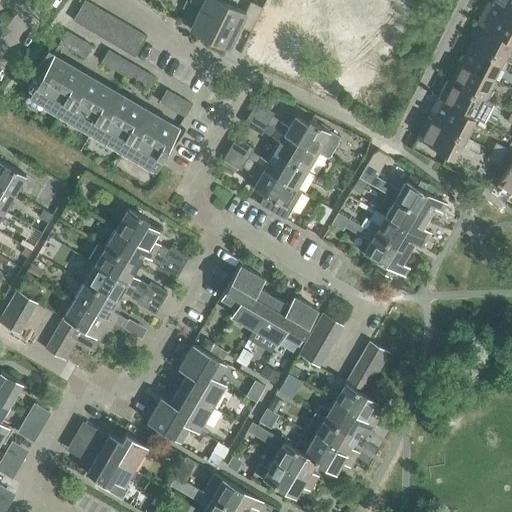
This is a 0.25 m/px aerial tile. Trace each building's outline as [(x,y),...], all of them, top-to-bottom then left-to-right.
[(83,0),(72,19),(82,25),(94,5),(86,0),(83,0)] [(189,29),(208,38),(226,2),(222,0),(188,0),(189,1),(199,6),(194,16),(195,16),(189,29)] [(383,40),(396,13),(387,0),(298,0),(299,4),(291,21),(302,38),(312,37),(331,64),(364,62),(374,40),(383,40)] [(511,0),(487,0),(486,2),(511,15),(511,0)] [(250,30),(261,7),(249,1),(244,11),(226,2),(208,38),(227,47),(233,35),(234,35),(239,25),(250,30)] [(511,15),(486,2),(476,22),(479,24),(480,23),(511,40),(511,38),(511,15)] [(93,31),(105,11),(94,5),(82,25),(93,31)] [(93,31),(103,38),(115,17),(105,11),(93,31)] [(103,38),(113,44),(125,23),(115,17),(103,38)] [(125,23),(113,44),(124,50),(136,29),(125,23)] [(479,24),(470,42),(506,61),(511,53),(506,50),(511,40),(480,23),(479,24)] [(136,29),(124,50),(134,56),(146,35),(136,29)] [(68,48),(76,36),(66,30),(58,42),(68,48)] [(76,36),(68,48),(76,53),(83,40),(76,36)] [(84,57),(91,45),(83,40),(76,53),(84,57)] [(460,61),(492,78),(497,67),(502,69),(506,61),(470,42),(460,61)] [(292,79),(295,74),(298,68),(250,44),(245,55),(292,79)] [(100,61),(108,66),(115,54),(108,49),(100,61)] [(108,66),(116,70),(123,58),(115,54),(108,66)] [(82,75),(50,57),(28,93),(60,112),(82,75)] [(123,58),(116,70),(124,75),(131,63),(123,58)] [(450,80),(486,99),(491,91),(486,89),(492,78),(460,61),(450,80)] [(131,63),(124,75),(131,79),(139,67),(131,63)] [(139,67),(131,79),(139,84),(146,72),(139,67)] [(146,72),(139,84),(147,89),(154,76),(146,72)] [(60,112),(91,130),(113,94),(82,75),(60,112)] [(313,93),(322,99),(331,92),(331,82),(321,78),(312,83),(313,93)] [(446,79),(437,97),(441,99),(440,100),(472,116),(483,122),(493,103),(486,99),(450,80),(446,79)] [(158,101),(166,106),(174,93),(166,89),(158,101)] [(174,93),(166,106),(174,110),(181,98),(174,93)] [(113,94),(91,130),(122,148),(144,112),(113,94)] [(466,127),(472,116),(440,100),(441,99),(437,97),(427,117),(467,138),(471,129),(466,127)] [(189,102),(181,98),(174,110),(182,115),(189,102)] [(339,136),(329,130),(308,118),(306,121),(294,114),(287,125),(271,115),(273,112),(255,101),(249,112),(316,152),(327,158),(339,136)] [(144,112),(122,148),(154,167),(176,131),(144,112)] [(279,140),(273,150),(306,169),(316,152),(249,112),(243,123),(260,134),(262,130),(279,140)] [(467,138),(427,117),(416,137),(452,156),(458,144),(462,146),(467,138)] [(235,137),(229,147),(296,187),(306,169),(273,150),(267,160),(251,150),(253,147),(235,137)] [(490,150),(502,156),(507,148),(495,142),(490,150)] [(228,147),(221,158),(223,159),(240,169),(242,166),(257,175),(251,186),(264,193),(259,203),(285,218),(301,190),(296,187),(229,147),(228,147)] [(498,165),(502,156),(490,150),(486,159),(498,165)] [(511,194),(511,157),(496,184),(511,194)] [(0,184),(14,192),(25,174),(0,159),(0,184)] [(370,183),(377,171),(366,165),(359,177),(367,181),(370,183)] [(390,185),(386,193),(427,217),(433,206),(441,211),(446,203),(423,190),(428,183),(410,173),(406,180),(405,179),(399,190),(390,185)] [(352,188),(360,193),(367,181),(359,177),(352,188)] [(14,192),(0,184),(0,207),(4,210),(14,192)] [(390,205),(384,215),(425,239),(429,232),(421,227),(427,217),(386,193),(381,200),(390,205)] [(114,227),(182,267),(186,259),(186,258),(187,257),(186,256),(186,255),(185,254),(170,246),(168,249),(152,239),(159,229),(146,221),(148,218),(127,206),(114,227)] [(42,208),(38,215),(48,221),(52,214),(42,208)] [(338,212),(331,223),(343,230),(345,226),(349,218),(338,211),(338,212)] [(365,228),(406,252),(412,242),(421,247),(425,239),(384,215),(378,225),(370,220),(365,228)] [(177,275),(177,274),(182,267),(114,227),(104,245),(137,264),(143,254),(159,264),(157,267),(172,276),(173,276),(175,276),(176,276),(177,275)] [(406,252),(365,228),(361,235),(369,240),(363,251),(378,260),(374,267),(392,277),(396,271),(404,275),(409,267),(400,262),(406,252)] [(165,290),(164,289),(150,281),(148,284),(131,274),(137,264),(104,245),(98,241),(88,259),(94,262),(161,302),(165,295),(166,293),(166,292),(165,291),(165,290)] [(24,247),(20,254),(26,258),(30,251),(24,247)] [(156,310),(161,302),(94,262),(83,280),(116,299),(122,289),(139,299),(137,302),(151,311),(152,311),(154,311),(155,311),(156,310)] [(31,263),(27,270),(37,276),(41,269),(31,263)] [(219,296),(235,305),(236,305),(242,293),(250,298),(257,286),(258,287),(263,278),(239,263),(219,296)] [(110,309),(116,299),(83,280),(73,298),(122,327),(127,319),(110,309)] [(229,314),(253,328),(272,295),(258,287),(257,286),(250,298),(242,293),(236,305),(235,305),(229,314)] [(16,289),(9,299),(30,311),(36,301),(16,289)] [(253,328),(248,337),(255,342),(270,351),(282,332),(287,322),(288,320),(281,316),(288,304),(287,304),(272,295),(253,328)] [(282,332),(298,342),(317,309),(292,295),(287,304),(288,304),(281,316),(288,320),(282,332)] [(118,334),(122,327),(73,298),(56,327),(77,339),(91,347),(92,347),(93,347),(94,346),(95,346),(95,345),(104,330),(106,331),(107,328),(118,334)] [(24,322),(30,311),(9,299),(3,309),(24,322)] [(0,321),(18,332),(24,322),(3,309),(0,314),(0,321)] [(322,312),(316,323),(337,335),(343,324),(322,312)] [(310,333),(331,345),(337,335),(316,323),(310,333)] [(50,337),(71,349),(77,339),(56,327),(50,337)] [(310,333),(304,343),(325,356),(331,345),(310,333)] [(44,347),(65,359),(71,349),(50,337),(44,347)] [(248,337),(242,347),(250,351),(255,342),(248,337)] [(208,352),(213,344),(204,338),(199,346),(208,352)] [(362,350),(383,362),(389,352),(368,339),(362,350)] [(178,367),(187,372),(187,371),(199,378),(203,371),(215,377),(216,377),(225,361),(220,359),(208,352),(199,346),(192,342),(178,367)] [(304,343),(298,353),(319,366),(325,356),(304,343)] [(220,359),(225,351),(213,344),(208,352),(220,359)] [(242,347),(235,359),(246,365),(253,353),(250,351),(242,347)] [(362,350),(356,360),(377,372),(383,362),(362,350)] [(356,360),(350,370),(371,383),(377,372),(356,360)] [(260,373),(274,381),(279,372),(265,363),(260,373)] [(299,369),(292,365),(288,373),(294,377),(299,369)] [(0,400),(7,405),(21,381),(0,368),(0,400)] [(371,383),(350,370),(344,381),(365,393),(371,383)] [(178,387),(211,406),(225,382),(216,377),(215,377),(203,371),(199,378),(187,371),(187,372),(178,387)] [(344,381),(336,376),(331,385),(339,390),(333,399),(375,424),(379,416),(371,411),(377,400),(365,393),(344,381)] [(197,429),(211,406),(178,387),(170,401),(169,402),(181,409),(176,416),(188,423),(188,424),(197,429)] [(169,402),(170,401),(161,396),(146,420),(179,439),(188,424),(188,423),(176,416),(181,409),(169,402)] [(268,407),(275,412),(282,401),(274,396),(268,407)] [(319,404),(315,412),(356,436),(362,426),(370,431),(375,424),(333,399),(328,409),(319,404)] [(267,408),(261,420),(269,424),(275,413),(267,408)] [(31,410),(27,417),(40,424),(41,425),(45,418),(44,417),(31,410)] [(350,446),(356,436),(315,412),(310,420),(318,425),(313,435),(354,459),(358,451),(350,446)] [(27,417),(23,423),(36,431),(37,432),(41,425),(40,424),(27,417)] [(252,433),(257,424),(252,421),(246,430),(252,433)] [(76,435),(89,442),(92,436),(80,429),(76,435)] [(100,449),(132,468),(146,444),(125,432),(120,439),(109,433),(100,449)] [(89,442),(76,435),(72,442),(85,449),(89,442)] [(310,470),(315,461),(316,460),(294,447),(295,447),(275,435),(270,444),(278,448),(272,458),(314,482),(318,475),(310,470)] [(299,440),(295,447),(294,447),(316,460),(315,461),(335,472),(342,462),(350,466),(354,459),(313,435),(307,444),(299,440)] [(9,448),(5,455),(17,462),(19,463),(23,456),(21,455),(9,448)] [(100,449),(86,472),(106,485),(104,489),(121,499),(123,495),(128,486),(123,483),(132,468),(100,449)] [(214,464),(218,464),(223,455),(213,449),(206,460),(214,464)] [(5,455),(1,461),(13,469),(15,470),(19,463),(17,462),(5,455)] [(232,455),(226,465),(235,471),(240,464),(238,458),(232,455)] [(258,463),(253,472),(295,496),(301,485),(309,490),(314,482),(272,458),(267,468),(258,463)] [(213,472),(203,490),(239,511),(245,511),(250,505),(258,510),(263,501),(213,472)] [(175,474),(170,482),(206,504),(201,511),(239,511),(203,490),(175,474)] [(0,494),(0,503),(4,505),(6,506),(9,501),(9,499),(8,499),(0,494)]
